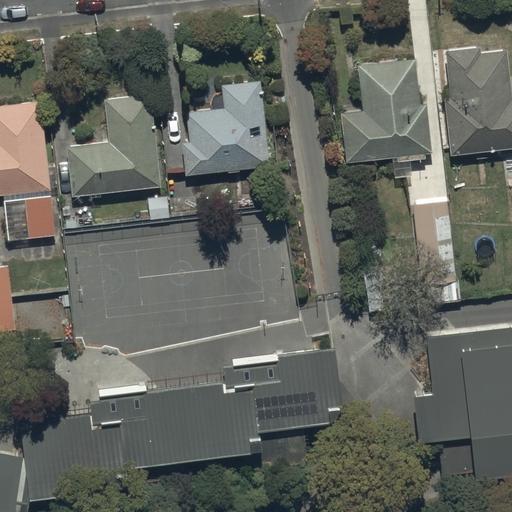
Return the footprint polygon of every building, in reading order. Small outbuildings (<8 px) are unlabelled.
[(449,91),(444,92),(450,148),(511,141),(511,90),(511,91),(506,41),(480,44),(480,38),(444,42),(449,91)] [(361,104),(340,105),(345,154),(392,150),(394,171),(411,169),(410,153),(425,151),(424,146),(431,145),(426,97),(419,98),(415,51),(357,56),(361,104)] [(180,135),(184,168),(227,163),(228,166),(239,165),(239,162),(270,159),(260,72),(220,77),(223,100),(185,104),(189,134),(180,135)] [(108,136),(67,139),(71,190),(89,188),(90,190),(100,189),(100,186),(158,181),(150,86),(104,90),(108,136)] [(0,188),(3,188),(7,234),(53,229),(39,93),(0,97),(0,188)] [(411,196),(411,198),(420,278),(455,274),(445,192),(411,196)] [(9,258),(0,258),(0,323),(15,322),(9,258)] [(511,324),(424,334),(429,389),(410,391),(414,433),(435,434),(439,472),(511,465),(511,324)] [(85,413),(21,421),(24,452),(30,491),(40,490),(52,489),(306,456),(348,451),(334,343),(216,358),(218,376),(82,394),(85,413)] [(0,511),(35,511),(40,490),(30,491),(24,452),(0,448),(0,511)]
